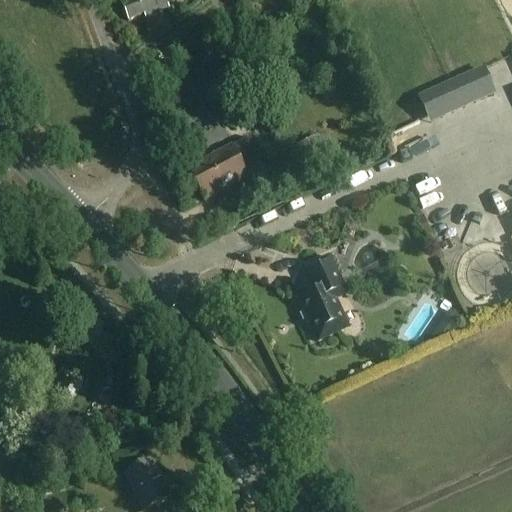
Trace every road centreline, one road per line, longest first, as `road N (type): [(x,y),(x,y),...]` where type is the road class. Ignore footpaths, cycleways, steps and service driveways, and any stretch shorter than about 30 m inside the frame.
road 1 (primary): [(301,511),(220,386),(84,220)]
road 2 (unclassified): [(84,220),(144,155),(91,0)]
road 3 (primary): [(84,220),(0,132)]
